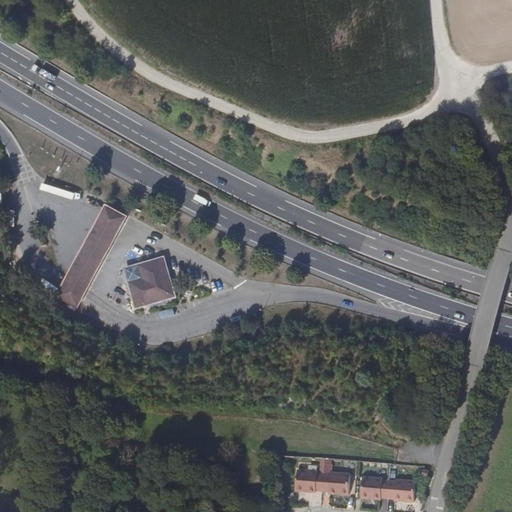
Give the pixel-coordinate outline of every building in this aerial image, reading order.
[(80,307),(132,215),(109,201),(56,294),(80,307)] [(178,297),(168,254),(139,261),(125,266),(136,308),(178,297)] [(118,418),(119,408),(97,402),(96,411),(118,418)] [(320,491),(321,473),(314,472),(314,471),(295,469),(294,490),(313,492),(314,490),(320,491)] [(348,493),(349,473),(329,472),(329,473),(321,473),(320,491),(326,491),(328,492),(348,493)] [(388,497),(389,479),(382,478),(382,477),(362,476),(361,497),(381,498),(382,497),(388,497)] [(415,500),(416,478),(396,477),(395,479),(389,479),(388,497),(395,497),(395,499),(415,500)]
